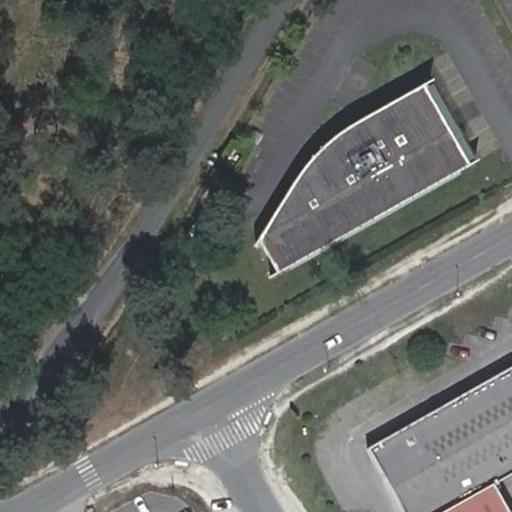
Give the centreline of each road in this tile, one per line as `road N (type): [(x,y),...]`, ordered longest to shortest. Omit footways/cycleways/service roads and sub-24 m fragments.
road 1 (unclassified): [(281,0),(76,340),(0,431)]
road 2 (unknown): [(511,118),(468,43),(439,12),(410,5),(394,11),(335,79),(265,223)]
road 3 (tertiary): [(511,240),(215,409)]
road 4 (unknown): [(386,511),(365,468),(367,435),(385,416),(511,342)]
road 5 (tertiary): [(215,409),(22,511)]
